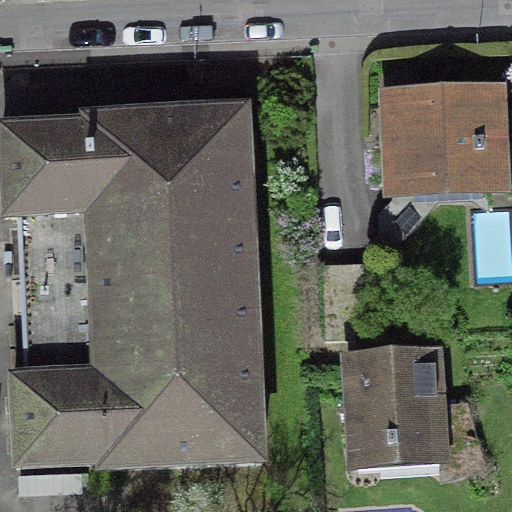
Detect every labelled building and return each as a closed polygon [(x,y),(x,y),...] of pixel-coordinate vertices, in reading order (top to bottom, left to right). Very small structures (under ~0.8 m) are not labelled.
[(507,51),(373,54),(374,89),(507,85),(507,51)] [(390,148),(391,186),(500,182),(497,104),(388,109),(390,148)] [(43,129),(1,131),(5,219),(17,219),(20,285),(21,300),(22,315),(25,381),(12,381),(16,470),(100,466),(100,472),(261,465),(246,114),(84,121),(85,127),(43,129)] [(367,266),(352,267),(354,324),(384,323),(382,266),(367,266)] [(338,267),(322,268),(325,343),(355,342),(354,324),(352,267),(338,267)] [(391,362),(348,365),(354,457),(440,451),(434,359),(391,362)]
